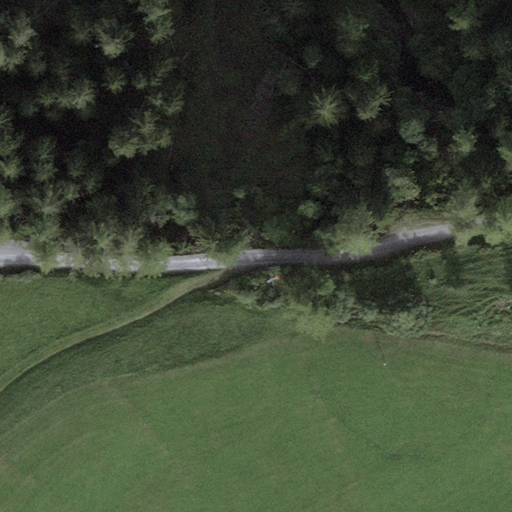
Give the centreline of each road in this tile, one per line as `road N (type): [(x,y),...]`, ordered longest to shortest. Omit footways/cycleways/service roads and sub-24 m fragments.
road 1 (unclassified): [(511,222),(384,247),(253,258),(0,258)]
road 2 (track): [(0,383),(76,338),(253,258)]
